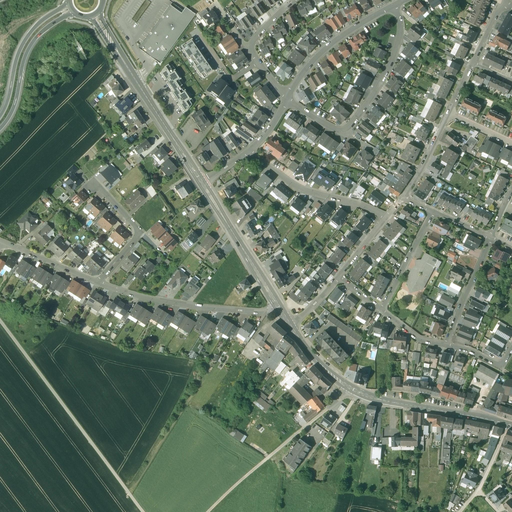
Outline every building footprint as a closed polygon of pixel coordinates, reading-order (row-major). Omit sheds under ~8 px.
[(363,0),(360,2),(363,7),(365,11),(371,8),(368,3),(365,0),(363,0)] [(490,0),(477,0),(478,0),(477,0),(475,0),(476,1),(477,2),(474,8),(476,8),(485,13),(490,0)] [(309,1),(303,3),(303,5),(303,4),(307,13),(313,10),(310,4),(309,1)] [(424,7),(419,3),(415,7),(421,14),(422,15),(426,12),(427,11),(424,7)] [(259,4),(255,7),(262,16),(266,13),(262,8),(260,4),(259,4)] [(307,13),(303,4),(303,5),(297,7),(302,17),(308,14),(307,13)] [(355,5),(350,8),(355,17),(360,14),(357,9),(355,5)] [(421,14),(415,7),(414,5),(409,10),(413,15),(416,18),(417,18),(421,14)] [(172,6),(140,50),(160,64),(195,14),(186,7),(184,11),(183,10),(181,13),(172,6)] [(262,16),(255,7),(251,10),(255,16),(257,19),(262,16)] [(344,11),(343,8),(340,10),(341,11),(344,17),(348,17),(344,11)] [(350,8),(344,11),(348,17),(350,20),(355,17),(350,8)] [(485,13),(476,8),(473,14),(471,14),(471,15),(472,16),(469,22),(479,27),(486,13),(485,13)] [(206,9),(198,15),(201,18),(200,19),(201,20),(204,18),(203,17),(208,13),(206,9)] [(253,18),(247,10),(244,12),(247,16),(247,15),(250,20),(253,18)] [(213,14),(211,11),(208,13),(203,17),(204,18),(208,24),(209,25),(213,22),(215,20),(215,21),(218,19),(214,14),(213,14)] [(299,24),(294,14),(287,17),(289,23),(291,27),(292,27),(299,24)] [(511,25),(511,15),(508,14),(499,31),(507,36),(511,25)] [(247,16),(243,18),(249,28),(253,25),(250,20),(247,15),(247,16)] [(342,19),(339,15),(334,18),(340,27),(345,24),(342,19)] [(249,28),(243,18),(239,21),(238,21),(242,27),(245,31),(249,28)] [(340,27),(334,18),(329,21),(332,25),(335,30),(340,27)] [(285,27),(283,23),(277,26),(278,28),(279,28),(282,36),(288,34),(285,27)] [(222,24),(215,29),(220,36),(225,33),(227,31),(222,24)] [(326,28),(324,25),(319,29),(325,38),(330,34),(326,28)] [(423,32),(414,25),(408,33),(412,36),(417,40),(423,32)] [(282,36),(279,28),(278,28),(273,31),(275,36),(278,41),(283,38),(282,36)] [(319,29),(314,33),(321,41),(325,38),(319,29)] [(477,33),(470,30),(467,35),(475,39),(477,33)] [(363,33),(362,34),(362,33),(359,35),(359,36),(359,37),(358,37),(358,36),(354,38),(355,39),(354,40),(353,39),(353,40),(353,39),(350,41),(349,42),(350,43),(355,51),(359,49),(358,47),(365,43),(364,42),(366,40),(367,40),(363,34),(363,33)] [(475,39),(467,35),(465,40),(472,44),(475,39)] [(316,45),(307,36),(299,44),(305,49),(309,53),(316,45)] [(510,43),(496,36),(492,44),(500,48),(501,46),(504,48),(503,49),(507,50),(510,43)] [(222,42),(221,43),(224,48),(234,42),(231,37),(230,37),(222,42)] [(270,38),(264,41),(265,43),(269,51),(274,48),(270,38)] [(190,59),(192,62),(203,55),(198,49),(197,50),(195,46),(196,45),(191,39),(181,46),(183,49),(182,51),(188,60),(190,59)] [(234,42),(224,48),(227,53),(229,52),(237,47),(234,42)] [(265,43),(260,45),(263,53),(265,55),(270,53),(269,51),(265,43)] [(414,47),(409,43),(406,48),(415,55),(418,50),(414,47)] [(345,45),(339,48),(345,58),(350,54),(345,45)] [(296,46),(294,49),(295,50),(301,55),(303,52),(296,46)] [(469,49),(460,46),(458,51),(466,55),(469,49)] [(383,51),(377,48),(374,55),(382,60),(386,52),(383,51)] [(415,55),(406,48),(402,53),(406,56),(411,60),(415,55)] [(301,55),(295,50),(291,55),(292,56),(289,59),(298,66),(304,57),(301,55)] [(466,55),(458,51),(455,56),(463,60),(466,55)] [(235,55),(231,58),(234,63),(244,56),(241,52),(235,55)] [(341,62),(335,53),(330,56),(330,57),(334,63),(336,66),(341,62)] [(488,54),(487,54),(487,56),(484,62),(493,66),(496,58),(488,54)] [(203,55),(192,62),(195,66),(193,67),(200,76),(201,75),(204,79),(214,72),(210,65),(208,66),(206,62),(207,61),(203,55)] [(244,56),(234,63),(238,68),(242,65),(248,61),(244,56)] [(505,62),(496,58),(493,66),(502,70),(505,62)] [(374,63),(368,60),(364,68),(376,74),(380,66),(374,63)] [(402,61),(399,65),(407,72),(411,68),(407,64),(402,61)] [(330,68),(326,62),(321,65),(322,66),(327,74),(332,71),(330,68)] [(460,65),(453,62),(450,67),(457,71),(460,65)] [(292,69),(285,63),(281,69),(290,76),(292,73),(290,72),(292,69)] [(165,66),(160,73),(171,92),(170,93),(183,114),(187,111),(192,105),(189,101),(191,99),(179,80),(181,79),(175,70),(173,71),(168,64),(165,66)] [(407,72),(399,65),(395,70),(398,72),(404,77),(407,72)] [(457,71),(450,67),(447,72),(455,76),(457,71)] [(290,76),(281,69),(277,74),(277,75),(279,76),(284,80),(286,77),(287,78),(288,79),(290,76)] [(249,71),(244,75),(247,80),(253,76),(249,71)] [(319,74),(319,73),(314,76),(320,86),(325,83),(324,82),(319,74)] [(253,76),(247,80),(250,85),(253,83),(254,86),(261,81),(256,74),(253,76)] [(366,76),(362,74),(361,74),(357,84),(360,86),(366,89),(371,79),(366,76)] [(484,76),(480,74),(478,77),(476,82),(482,85),(483,83),(486,76),(485,75),(484,76)] [(314,76),(309,80),(312,85),(314,89),(315,89),(320,86),(314,76)] [(492,79),(486,76),(483,83),(489,86),(492,79)] [(394,77),(390,81),(399,88),(403,84),(400,82),(394,77)] [(114,79),(113,78),(111,80),(112,81),(110,82),(107,84),(109,88),(110,87),(112,90),(119,85),(117,81),(116,82),(116,81),(116,80),(116,79),(115,79),(114,79)] [(215,86),(212,89),(212,90),(219,95),(226,86),(227,85),(220,79),(215,86)] [(453,82),(445,79),(441,87),(449,91),(453,82)] [(498,81),(492,79),(489,86),(495,89),(498,81)] [(399,88),(390,81),(386,86),(390,89),(395,93),(399,88)] [(505,84),(498,81),(495,89),(501,92),(505,84)] [(211,83),(206,90),(210,93),(212,90),(212,89),(215,86),(211,83)] [(511,87),(505,84),(501,92),(507,95),(508,93),(510,88),(511,87)] [(112,90),(113,92),(116,97),(123,92),(119,85),(112,90)] [(441,87),(437,85),(432,94),(435,95),(437,96),(441,87)] [(226,86),(219,95),(218,97),(225,102),(226,102),(229,98),(233,92),(226,86)] [(260,86),(253,91),(255,94),(262,88),(260,86)] [(262,88),(255,94),(260,100),(270,93),(265,86),(262,88)] [(449,91),(441,87),(437,96),(445,99),(449,91)] [(360,93),(352,89),(349,94),(359,99),(362,94),(360,93)] [(309,96),(306,91),(298,95),(302,100),(303,99),(306,104),(312,100),(309,96)] [(270,93),(260,100),(265,107),(270,104),(275,99),(270,93)] [(387,94),(385,93),(381,98),(390,104),(394,100),(391,98),(387,94)] [(359,99),(349,94),(347,99),(347,100),(353,103),(357,105),(359,99)] [(121,103),(117,107),(122,113),(129,106),(131,104),(131,103),(127,98),(126,98),(121,103)] [(229,98),(226,102),(225,102),(223,105),(227,108),(232,101),(229,98)] [(390,104),(381,98),(378,102),(382,106),(386,109),(390,104)] [(483,106),(475,102),(474,103),(472,102),(473,101),(466,98),(461,108),(468,112),(470,113),(478,116),(483,106)] [(116,99),(110,105),(112,107),(115,105),(119,101),(116,99)] [(336,102),(328,111),(331,113),(331,114),(339,104),(336,102)] [(441,105),(434,102),(430,110),(437,114),(441,105)] [(98,103),(95,106),(101,112),(104,109),(98,103)] [(270,104),(265,107),(263,110),(264,112),(268,114),(273,106),(270,104)] [(350,114),(339,104),(331,114),(342,123),(350,114)] [(129,106),(122,113),(124,115),(131,109),(129,106)] [(379,111),(375,108),(371,112),(379,119),(383,114),(379,111)] [(211,125),(200,109),(191,116),(201,131),(211,125)] [(499,115),(497,114),(498,113),(490,109),(486,120),(493,123),(493,124),(495,125),(495,124),(503,128),(507,117),(500,114),(499,115)] [(136,110),(129,115),(130,115),(128,116),(131,119),(132,118),(134,121),(141,116),(136,110)] [(263,114),(257,110),(257,111),(254,115),(264,122),(267,117),(263,114)] [(437,114),(430,110),(425,119),(433,123),(437,114)] [(379,119),(371,112),(367,117),(371,120),(376,124),(379,119)] [(292,113),(286,122),(291,126),(298,117),(292,113)] [(264,122),(254,115),(251,120),(250,120),(256,124),(260,127),(264,122)] [(141,116),(134,121),(138,128),(145,123),(141,116)] [(298,117),(291,126),(297,130),(304,121),(298,117)] [(376,124),(371,120),(369,123),(376,128),(378,126),(376,124)] [(367,125),(364,122),(360,127),(369,134),(373,129),(367,125)] [(249,127),(245,124),(244,125),(243,125),(241,128),(250,134),(250,135),(252,136),(253,134),(254,134),(256,131),(249,127)] [(315,128),(309,124),(305,129),(303,133),(308,137),(315,128)] [(250,134),(241,128),(239,127),(237,130),(238,130),(237,132),(236,132),(241,135),(247,140),(249,137),(250,135),(250,134)] [(369,134),(360,127),(356,131),(366,138),(369,134)] [(430,130),(422,127),(421,129),(419,128),(417,131),(427,136),(430,130)] [(320,132),(315,128),(308,137),(314,141),(318,135),(320,132)] [(427,136),(417,131),(415,135),(418,136),(416,138),(418,139),(420,140),(424,141),(427,136)] [(460,141),(450,132),(445,138),(456,146),(459,143),(460,141)] [(233,139),(230,135),(229,136),(228,136),(225,138),(229,143),(233,149),(235,147),(235,148),(238,146),(233,139)] [(332,139),(326,135),(321,141),(320,143),(325,147),(332,139)] [(275,140),(272,138),(271,139),(267,145),(266,145),(264,149),(264,150),(273,156),(274,156),(275,155),(279,158),(280,157),(282,157),(282,156),(282,154),(284,150),(280,147),(281,146),(278,144),(279,143),(279,141),(277,142),(275,140)] [(337,143),(332,139),(325,147),(331,152),(337,143)] [(476,144),(469,139),(465,144),(468,147),(469,148),(470,147),(471,145),(472,144),(474,146),(476,144)] [(147,140),(140,145),(144,151),(151,147),(147,140)] [(216,140),(209,144),(211,147),(217,155),(219,159),(226,154),(216,140)] [(494,144),(487,141),(485,147),(482,152),(483,152),(489,155),(494,144)] [(339,145),(336,150),(340,153),(341,152),(340,152),(345,145),(341,142),(339,145)] [(352,146),(351,147),(346,143),(345,145),(340,152),(341,152),(347,156),(347,155),(351,157),(356,149),(352,146)] [(209,144),(200,150),(202,153),(204,152),(211,147),(209,144)] [(420,149),(409,144),(405,151),(417,157),(420,149)] [(494,144),(489,155),(495,157),(495,158),(497,153),(500,147),(494,144)] [(140,145),(134,149),(139,155),(144,151),(140,145)] [(158,150),(156,147),(149,153),(152,156),(154,154),(158,150)] [(167,154),(161,148),(158,150),(154,154),(160,160),(162,159),(166,155),(167,154)] [(380,151),(374,148),(372,153),(377,156),(380,151)] [(454,152),(447,148),(444,154),(456,161),(459,155),(454,152)] [(511,155),(511,152),(506,150),(506,151),(503,158),(502,159),(509,162),(511,155)] [(366,153),(363,151),(361,154),(358,157),(359,158),(356,161),(360,164),(361,163),(365,166),(367,164),(368,164),(370,160),(372,157),(367,153),(366,153)] [(417,157),(405,151),(402,158),(413,164),(417,157)] [(209,160),(204,152),(202,153),(197,157),(202,165),(207,161),(209,160)] [(456,161),(444,154),(441,160),(448,164),(452,167),(456,161)] [(209,160),(207,161),(210,165),(219,159),(217,155),(209,160)] [(293,161),(288,169),(294,173),(299,165),(293,161)] [(164,167),(161,169),(167,176),(176,168),(172,164),(171,165),(169,162),(164,167)] [(405,163),(402,162),(396,172),(398,173),(400,171),(404,164),(405,163)] [(305,182),(314,169),(305,163),(302,168),(296,176),(305,182)] [(443,169),(433,163),(429,170),(437,174),(439,170),(442,171),(443,169)] [(106,164),(100,170),(102,172),(108,166),(106,164)] [(73,165),(67,171),(72,176),(73,175),(78,170),(73,165)] [(102,172),(100,173),(106,179),(115,171),(112,168),(111,169),(109,166),(108,166),(102,172)] [(317,177),(320,172),(322,170),(319,167),(314,175),(317,177)] [(405,174),(403,176),(409,180),(412,176),(410,174),(412,171),(409,168),(405,174)] [(118,178),(119,177),(116,174),(117,174),(115,171),(106,179),(111,185),(112,184),(118,178)] [(328,177),(320,172),(317,177),(314,181),(321,186),(322,184),(328,177)] [(267,176),(264,174),(256,184),(265,191),(273,180),(267,176)] [(72,176),(69,179),(70,180),(70,181),(67,184),(68,185),(68,187),(70,189),(72,189),(73,190),(76,187),(76,186),(80,182),(73,175),(72,176)] [(328,177),(322,184),(328,188),(328,187),(331,189),(335,183),(334,183),(336,180),(329,175),(328,177)] [(334,183),(335,183),(337,185),(342,178),(339,176),(336,180),(334,183)] [(409,180),(403,176),(401,179),(400,181),(406,185),(409,180)] [(506,179),(500,176),(497,181),(505,185),(507,181),(508,181),(509,180),(506,179)] [(234,179),(224,185),(226,189),(231,186),(237,182),(234,179)] [(429,182),(426,180),(423,184),(422,183),(422,185),(430,190),(433,185),(429,182)] [(184,181),(175,187),(182,199),(192,192),(186,184),(186,185),(184,181)] [(345,181),(340,188),(347,193),(349,190),(352,186),(345,181)] [(387,185),(381,181),(377,187),(383,191),(387,185)] [(406,185),(400,181),(398,183),(397,185),(403,189),(406,185)] [(505,185),(497,181),(494,187),(502,191),(504,186),(506,187),(506,186),(505,185)] [(279,184),(273,192),(277,194),(276,195),(279,197),(280,197),(285,189),(279,184)] [(357,189),(355,192),(357,194),(357,195),(357,196),(359,197),(360,197),(365,190),(359,185),(357,189)] [(403,189),(397,185),(395,187),(394,190),(400,194),(403,189)] [(430,190),(422,185),(420,189),(419,188),(418,189),(419,190),(427,195),(430,190)] [(156,193),(151,186),(147,190),(152,197),(156,193)] [(233,187),(232,188),(231,186),(226,189),(224,190),(228,198),(231,196),(232,197),(235,195),(235,194),(236,193),(235,192),(236,191),(234,189),(233,187)] [(502,191),(494,187),(492,192),(500,196),(502,192),(503,192),(503,191),(502,191)] [(263,198),(251,188),(247,193),(259,202),(263,198)] [(285,189),(280,197),(286,202),(292,194),(285,189)] [(427,195),(419,190),(417,194),(416,193),(415,194),(420,198),(423,200),(427,195)] [(144,199),(137,191),(125,202),(132,210),(144,199)] [(374,191),(369,198),(379,206),(385,199),(374,191)] [(77,196),(72,200),(73,200),(75,203),(77,202),(79,205),(82,202),(83,202),(84,201),(84,200),(87,197),(81,192),(77,196)] [(489,198),(495,201),(497,202),(499,197),(500,198),(501,197),(500,196),(492,192),(489,198)] [(74,193),(69,199),(71,202),(73,200),(72,200),(77,196),(74,193)] [(438,202),(437,202),(441,204),(440,205),(442,206),(443,204),(448,198),(442,194),(441,196),(438,202)] [(46,197),(42,200),(50,207),(53,204),(46,197)] [(448,198),(443,204),(446,206),(446,208),(447,209),(449,207),(453,200),(448,197),(448,198)] [(251,208),(244,198),(233,206),(235,209),(234,209),(239,216),(239,215),(241,219),(243,218),(251,208)] [(306,204),(298,198),(292,205),(300,212),(303,208),(306,204)] [(89,205),(86,208),(86,209),(88,211),(89,211),(90,212),(98,203),(94,199),(89,205)] [(198,200),(190,205),(192,209),(194,211),(195,213),(195,214),(204,208),(198,200)] [(312,203),(309,200),(306,204),(303,208),(307,210),(312,203)] [(453,200),(449,207),(452,209),(451,210),(453,211),(454,209),(459,203),(454,200),(453,200)] [(459,203),(454,209),(458,212),(457,212),(459,214),(461,210),(465,205),(459,202),(459,203)] [(98,203),(90,212),(92,214),(92,215),(94,216),(95,216),(98,213),(103,207),(98,203)] [(318,214),(318,215),(324,220),(334,209),(330,206),(330,207),(326,204),(323,209),(318,214)] [(413,212),(405,207),(401,213),(406,216),(408,218),(409,218),(410,215),(413,212)] [(342,208),(332,220),(339,225),(344,219),(348,214),(344,211),(345,211),(342,208)] [(474,211),(470,216),(475,219),(474,220),(475,221),(476,219),(481,212),(475,209),(474,211)] [(481,212),(476,219),(480,222),(481,223),(482,221),(486,215),(481,211),(481,212)] [(103,217),(98,222),(98,223),(100,225),(101,225),(103,227),(111,217),(106,213),(103,217)] [(28,214),(18,223),(22,227),(24,225),(30,232),(37,225),(35,224),(30,218),(31,217),(28,214)] [(492,217),(487,214),(486,215),(482,221),(486,224),(485,225),(486,226),(492,217)] [(413,217),(410,215),(409,218),(408,218),(417,224),(419,221),(413,217)] [(365,216),(361,222),(367,227),(372,221),(368,219),(365,216)] [(111,217),(103,227),(105,228),(105,229),(106,230),(107,230),(107,231),(111,226),(115,221),(111,217)] [(206,221),(201,217),(195,223),(200,228),(206,221)] [(255,217),(251,220),(252,221),(255,227),(260,224),(255,217)] [(511,221),(506,219),(501,229),(507,233),(510,235),(510,234),(511,234),(511,221)] [(252,221),(245,225),(249,232),(256,228),(255,227),(252,221)] [(440,223),(437,221),(435,225),(434,226),(434,227),(434,228),(435,229),(443,233),(445,234),(448,228),(444,226),(444,225),(444,223),(442,222),(440,223)] [(46,222),(39,228),(41,230),(47,224),(47,225),(48,224),(46,222)] [(157,222),(150,229),(152,231),(159,225),(157,222)] [(367,227),(361,222),(356,227),(359,230),(363,233),(367,227)] [(398,223),(395,222),(392,225),(391,224),(391,225),(392,226),(398,231),(402,227),(398,223)] [(41,230),(35,237),(43,245),(50,239),(46,235),(52,230),(47,225),(47,224),(41,230)] [(159,225),(152,231),(151,232),(155,236),(163,229),(159,225)] [(398,231),(392,226),(389,230),(388,229),(387,230),(388,231),(394,236),(398,231)] [(115,230),(110,236),(111,237),(110,237),(112,239),(113,239),(115,241),(123,231),(119,227),(118,227),(115,230)] [(256,228),(249,232),(252,237),(259,233),(257,230),(256,228)] [(163,229),(155,236),(159,241),(161,239),(167,233),(163,229)] [(123,231),(115,241),(117,242),(117,243),(119,244),(120,245),(123,241),(128,235),(123,231)] [(394,236),(388,231),(385,234),(384,234),(383,235),(386,237),(391,241),(391,240),(394,236)] [(187,238),(188,239),(192,243),(198,238),(193,232),(187,238)] [(167,233),(161,239),(163,242),(169,235),(167,233)] [(352,233),(348,238),(354,243),(359,238),(355,235),(352,233)] [(169,235),(163,242),(165,244),(171,237),(169,235)] [(208,235),(199,246),(202,248),(206,251),(215,241),(208,235)] [(431,236),(430,235),(429,238),(430,238),(429,240),(427,239),(427,240),(427,241),(426,243),(429,244),(428,245),(433,248),(434,247),(435,248),(439,240),(437,238),(431,236)] [(481,242),(469,236),(465,243),(471,246),(477,249),(481,242)] [(171,237),(165,244),(163,245),(167,250),(169,248),(175,242),(171,237)] [(54,244),(49,249),(54,253),(63,243),(58,239),(54,244)] [(192,243),(188,239),(184,242),(189,248),(193,244),(192,243)] [(346,240),(342,245),(348,250),(353,245),(349,242),(346,240)] [(382,242),(380,240),(377,244),(376,243),(375,244),(376,245),(383,251),(387,246),(382,242)] [(266,245),(264,241),(256,245),(261,253),(264,251),(265,253),(268,252),(267,250),(268,249),(266,245)] [(175,242),(169,248),(172,251),(177,244),(175,242)] [(63,243),(54,253),(59,257),(63,252),(68,247),(67,247),(63,243)] [(198,253),(202,248),(199,246),(197,244),(193,249),(198,253)] [(383,251),(376,245),(373,249),(372,248),(372,249),(372,250),(379,255),(383,251)] [(388,245),(381,256),(383,258),(390,247),(388,245)] [(68,256),(72,261),(81,251),(77,246),(73,250),(68,256)] [(211,255),(218,250),(215,246),(209,253),(211,255)] [(337,247),(333,253),(341,259),(345,254),(342,251),(337,247)] [(211,255),(210,256),(215,262),(215,263),(218,260),(219,261),(223,257),(218,250),(211,255)] [(379,255),(372,250),(369,254),(368,253),(367,254),(370,256),(375,260),(379,255)] [(503,253),(497,250),(494,257),(499,259),(500,260),(506,262),(509,256),(509,255),(504,253),(503,253)] [(86,255),(81,251),(72,261),(77,265),(82,260),(86,255)] [(449,256),(448,259),(456,263),(459,256),(456,255),(457,253),(449,251),(448,255),(449,256)] [(329,258),(333,262),(337,265),(341,259),(333,253),(329,258)] [(86,264),(91,268),(100,258),(95,254),(91,258),(86,264)] [(280,254),(275,257),(278,262),(279,261),(283,270),(288,267),(280,254)] [(438,260),(425,254),(421,261),(420,261),(417,261),(415,261),(417,267),(415,268),(414,269),(413,270),(411,273),(410,273),(407,280),(411,282),(408,286),(417,291),(419,287),(423,289),(427,282),(426,281),(429,276),(430,276),(434,267),(438,269),(441,262),(438,260)] [(18,260),(11,255),(5,264),(12,268),(12,269),(15,264),(18,260)] [(131,255),(123,265),(130,271),(138,261),(131,255)] [(100,258),(91,268),(96,272),(100,267),(105,262),(100,258)] [(365,261),(362,259),(358,264),(366,270),(370,265),(365,261)] [(29,264),(24,261),(23,262),(19,268),(17,272),(22,275),(29,264)] [(140,268),(134,275),(141,280),(147,272),(148,274),(154,267),(148,261),(141,269),(140,268)] [(278,262),(270,266),(273,271),(272,273),(277,280),(284,276),(282,274),(285,272),(283,270),(279,261),(278,262)] [(326,264),(325,263),(321,268),(329,275),(329,274),(332,270),(333,270),(331,268),(326,264)] [(34,268),(29,264),(22,275),(27,279),(29,274),(33,268),(34,268)] [(366,270),(358,264),(354,269),(362,276),(366,270)] [(36,275),(33,279),(39,283),(45,272),(40,268),(40,269),(36,275)] [(329,275),(321,268),(317,273),(325,279),(329,275)] [(462,271),(454,268),(453,271),(452,271),(451,273),(452,274),(450,277),(459,281),(462,275),(464,272),(462,271)] [(471,272),(463,268),(462,271),(464,272),(462,275),(468,278),(471,272)] [(362,276),(354,269),(350,275),(352,276),(357,280),(358,281),(362,276)] [(494,269),(486,273),(489,280),(498,276),(494,269)] [(179,271),(176,275),(175,276),(168,285),(172,288),(177,282),(180,285),(183,281),(186,277),(179,271)] [(51,275),(45,272),(39,283),(44,286),(46,282),(50,275),(51,275)] [(325,279),(317,273),(313,278),(314,279),(319,282),(321,284),(325,279)] [(62,278),(57,275),(57,276),(53,282),(50,286),(56,290),(62,278)] [(382,275),(381,275),(377,281),(386,286),(390,280),(387,278),(382,275)] [(286,280),(284,276),(277,280),(281,288),(284,286),(285,288),(287,286),(286,285),(288,284),(286,280)] [(67,282),(62,278),(56,290),(61,293),(67,282)] [(190,282),(184,290),(192,296),(199,288),(195,285),(197,282),(193,278),(192,278),(190,282)] [(246,279),(240,284),(242,287),(244,290),(246,289),(247,290),(249,289),(248,287),(251,286),(246,279)] [(386,286),(377,281),(374,287),(383,292),(386,286)] [(71,289),(69,291),(75,295),(81,286),(75,282),(71,289)] [(311,283),(309,282),(305,287),(313,293),(317,288),(315,287),(311,283)] [(454,285),(452,284),(450,287),(449,290),(456,294),(457,294),(459,291),(460,288),(458,287),(454,285)] [(87,289),(81,286),(75,295),(81,299),(87,289)] [(313,293),(305,287),(301,291),(309,298),(313,293)] [(383,292),(374,287),(371,293),(377,296),(380,298),(383,292)] [(489,293),(478,287),(475,295),(476,295),(484,299),(485,300),(489,293)] [(341,295),(343,293),(337,288),(330,298),(335,303),(337,300),(341,295)] [(100,295),(94,291),(87,301),(87,302),(87,303),(89,304),(88,306),(92,308),(93,306),(99,296),(100,295)] [(301,291),(297,296),(300,298),(305,302),(309,298),(301,291)] [(349,295),(345,300),(345,301),(341,306),(343,308),(343,309),(343,310),(344,310),(347,312),(350,307),(352,306),(354,307),(358,302),(349,295)] [(448,297),(447,297),(443,295),(442,295),(439,302),(448,306),(451,307),(454,301),(449,298),(448,297)] [(105,300),(99,296),(93,306),(99,310),(101,307),(105,300)] [(122,302),(116,298),(113,303),(110,307),(110,308),(116,312),(122,302)] [(476,302),(472,300),(470,304),(474,306),(482,311),(485,306),(481,304),(476,302)] [(122,302),(116,312),(123,316),(126,311),(129,307),(122,302)] [(341,306),(338,303),(334,308),(341,312),(343,309),(343,308),(341,306)] [(136,305),(131,312),(130,315),(132,316),(138,306),(136,305)] [(144,309),(139,306),(138,306),(132,316),(138,320),(144,309)] [(359,311),(357,315),(357,316),(362,318),(367,309),(362,306),(359,311)] [(150,313),(144,309),(138,320),(143,323),(150,313)] [(165,313),(159,309),(159,310),(154,317),(153,319),(158,323),(165,313)] [(367,309),(362,318),(366,321),(367,321),(369,317),(372,311),(367,309)] [(437,309),(435,315),(447,320),(449,314),(443,312),(437,309)] [(130,314),(126,311),(123,316),(122,317),(126,320),(130,314)] [(468,311),(467,311),(465,316),(477,321),(480,316),(477,315),(473,313),(468,311)] [(152,315),(150,313),(143,323),(146,325),(151,316),(152,315)] [(165,313),(158,323),(164,327),(165,324),(170,317),(170,316),(165,313)] [(185,317),(180,313),(179,314),(174,321),(173,323),(179,327),(185,317)] [(362,337),(330,314),(327,319),(358,342),(362,337)] [(477,321),(465,316),(463,322),(472,326),(475,327),(477,321)] [(191,320),(185,317),(179,327),(184,330),(190,321),(191,320)] [(208,321),(203,317),(202,318),(198,326),(196,328),(202,331),(208,321)] [(219,328),(218,330),(223,334),(230,323),(224,320),(219,328)] [(195,324),(190,321),(184,330),(189,333),(195,324)] [(214,324),(208,321),(202,331),(207,335),(209,333),(214,325),(214,324)] [(241,329),(238,333),(246,338),(246,339),(249,336),(255,326),(247,321),(241,329)] [(314,321),(305,327),(310,334),(319,328),(314,321)] [(230,323),(223,334),(229,337),(235,327),(230,323)] [(287,333),(275,323),(269,330),(279,339),(281,340),(282,339),(287,333)] [(384,325),(376,323),(374,332),(381,334),(384,325)] [(445,327),(437,323),(433,333),(441,336),(445,327)] [(389,326),(384,325),(381,334),(381,336),(387,338),(389,326)] [(508,341),(511,332),(505,329),(500,326),(495,334),(508,341)] [(462,328),(461,328),(459,333),(471,338),(473,332),(470,331),(462,328)] [(349,356),(325,330),(315,340),(339,366),(349,356)] [(471,338),(459,333),(456,339),(457,339),(466,342),(468,343),(471,338)] [(503,349),(508,341),(495,334),(491,342),(503,349)] [(290,336),(285,342),(288,345),(291,349),(295,342),(290,336)] [(403,336),(399,336),(398,347),(397,349),(405,350),(406,345),(407,338),(403,338),(403,336)] [(279,339),(278,341),(276,341),(271,348),(274,350),(275,348),(281,340),(279,339)] [(291,349),(290,349),(297,357),(302,353),(303,352),(298,346),(295,342),(291,349)] [(498,357),(503,349),(491,342),(486,350),(491,352),(498,357)] [(291,349),(288,345),(282,354),(285,357),(290,349),(291,349)] [(282,354),(275,348),(274,350),(272,353),(276,356),(282,362),(285,357),(282,354)] [(437,351),(426,348),(425,357),(435,359),(437,351)] [(440,362),(448,364),(451,354),(443,352),(442,355),(439,354),(438,357),(441,358),(440,362)] [(302,353),(297,357),(295,358),(296,360),(297,362),(298,363),(299,362),(303,367),(310,362),(302,353)] [(465,359),(457,357),(455,364),(454,366),(455,366),(462,369),(465,359)] [(480,364),(474,376),(493,385),(499,374),(483,366),(480,364)] [(313,366),(308,371),(312,376),(310,377),(311,378),(312,379),(317,384),(318,382),(323,376),(313,366)] [(444,370),(438,385),(443,386),(444,385),(447,377),(448,372),(444,370)] [(293,371),(282,382),(282,383),(284,385),(295,374),(293,371)] [(312,376),(308,371),(300,379),(297,382),(301,387),(304,384),(309,380),(311,378),(310,377),(312,376)] [(357,373),(357,372),(355,383),(363,385),(364,383),(365,384),(366,381),(367,381),(367,379),(368,375),(367,375),(367,373),(365,373),(365,372),(361,371),(361,372),(358,371),(357,373)] [(464,378),(449,372),(447,377),(459,382),(459,383),(462,384),(464,378)] [(300,379),(295,374),(284,385),(286,386),(289,390),(300,379)] [(323,376),(318,382),(323,386),(327,390),(332,384),(323,376)] [(400,377),(392,377),(392,389),(403,391),(404,385),(400,385),(400,377)] [(511,380),(507,379),(503,386),(505,388),(503,393),(508,394),(511,394),(511,380)] [(404,385),(403,391),(411,391),(413,381),(406,380),(406,383),(404,383),(404,385)] [(414,381),(413,381),(411,391),(419,392),(420,383),(414,382),(414,381)] [(428,383),(421,381),(420,383),(419,392),(425,393),(431,394),(433,388),(428,386),(428,383)] [(301,387),(297,382),(289,390),(304,405),(309,401),(312,399),(301,387)] [(495,383),(491,389),(492,390),(496,391),(504,394),(504,393),(503,393),(505,388),(503,386),(495,383)] [(450,388),(444,385),(443,386),(442,390),(440,396),(448,399),(448,398),(455,400),(459,392),(459,391),(456,390),(456,389),(453,388),(453,387),(450,386),(450,388)] [(437,389),(433,388),(431,394),(439,397),(440,396),(442,390),(437,389)] [(492,390),(487,397),(488,398),(492,400),(493,398),(493,397),(496,391),(492,390)] [(266,413),(272,406),(265,401),(268,397),(261,391),(253,402),(266,413)] [(455,400),(455,401),(463,403),(467,394),(461,392),(459,392),(455,400)] [(467,394),(463,403),(473,406),(474,403),(473,402),(476,394),(471,392),(470,394),(467,393),(467,394)] [(316,396),(309,401),(315,409),(318,413),(325,407),(316,396)] [(481,408),(481,409),(496,415),(498,409),(495,408),(491,407),(492,405),(486,401),(481,408)] [(377,407),(368,405),(366,413),(371,413),(375,414),(377,407)] [(498,409),(496,415),(503,417),(506,408),(499,406),(498,409)] [(511,410),(506,408),(503,417),(511,419),(511,410)] [(318,413),(315,409),(304,418),(304,419),(307,422),(318,413)] [(418,413),(411,412),(408,411),(408,419),(410,419),(410,426),(413,426),(418,426),(418,422),(418,413)] [(322,423),(328,428),(330,425),(335,418),(332,416),(328,414),(322,423)] [(454,419),(441,417),(441,426),(447,427),(453,428),(454,419)] [(463,420),(454,419),(453,428),(453,429),(462,430),(463,420)] [(474,422),(467,420),(466,421),(465,429),(472,430),(474,422)] [(483,424),(474,422),(472,430),(476,431),(479,432),(479,429),(482,429),(483,424)] [(348,429),(339,424),(334,433),(344,438),(348,429)] [(492,426),(483,424),(482,429),(481,430),(483,431),(482,436),(481,440),(481,441),(483,441),(483,439),(484,440),(484,438),(486,439),(487,437),(488,437),(488,436),(488,435),(487,435),(488,431),(491,431),(492,426)] [(502,428),(495,426),(493,434),(500,436),(502,428)] [(233,433),(235,434),(233,437),(244,442),(247,436),(235,429),(233,433)] [(334,435),(329,432),(325,437),(330,440),(334,435)] [(398,439),(398,436),(395,436),(395,437),(392,437),(392,447),(398,447),(398,446),(401,446),(401,439),(398,439)] [(481,464),(487,466),(496,447),(495,447),(492,445),(495,438),(491,437),(488,448),(481,464)] [(478,439),(475,438),(474,439),(473,445),(480,447),(481,441),(481,440),(478,439)] [(300,439),(284,461),(291,466),(296,469),(312,447),(300,439)] [(380,460),(382,448),(378,448),(372,447),(371,459),(380,460)] [(467,474),(463,482),(466,483),(467,485),(469,486),(471,485),(474,486),(478,479),(475,478),(467,474)] [(495,492),(491,495),(493,499),(494,498),(497,502),(501,499),(501,498),(505,495),(501,489),(500,488),(495,492)] [(461,499),(456,496),(453,503),(458,506),(461,499)]
